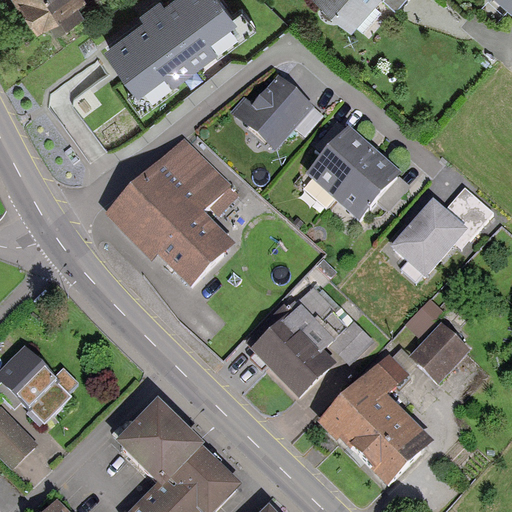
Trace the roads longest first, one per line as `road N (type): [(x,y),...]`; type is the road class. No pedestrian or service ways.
road 1 (residential): [(53,231),(272,54),(301,52),(429,166)]
road 2 (primary): [(327,511),(175,365)]
road 3 (residential): [(175,365),(28,511)]
road 4 (primary): [(175,365),(66,252)]
